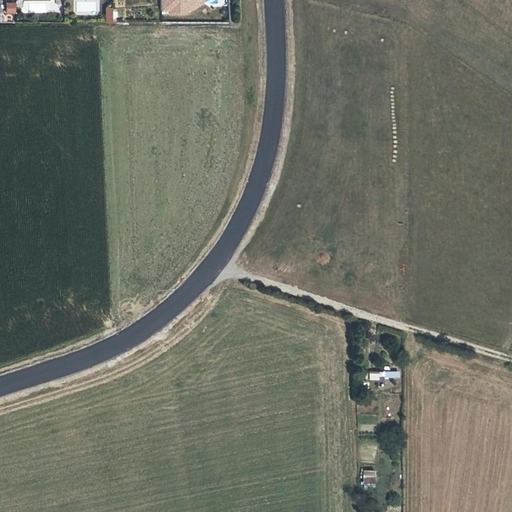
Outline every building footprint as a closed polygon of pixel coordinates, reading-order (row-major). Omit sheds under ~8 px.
[(160,0),(160,11),(170,11),(175,6),(181,6),(185,11),(186,11),(188,11),(205,0),(160,0)] [(6,2),(6,13),(15,13),(16,2),(6,2)] [(113,22),(113,6),(105,6),(105,22),(113,22)] [(181,6),(175,6),(170,11),(170,14),(186,14),(186,11),(185,11),(181,6)] [(369,380),(379,380),(379,371),(369,372),(369,380)] [(375,480),(375,470),(362,470),(363,481),(375,480)]
